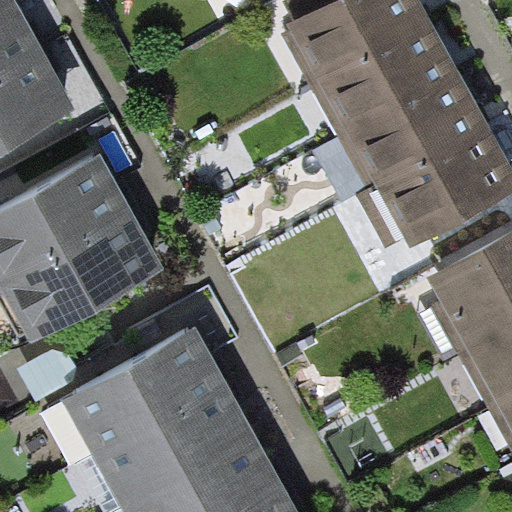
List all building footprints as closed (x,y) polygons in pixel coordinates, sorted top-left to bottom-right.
[(0,0),(0,131),(67,95),(45,56),(31,31),(13,0),(0,0)] [(419,5),(416,0),(323,0),(291,19),(414,231),(511,174),(511,164),(507,156),(479,108),(449,56),(419,5)] [(119,191),(97,152),(0,207),(0,263),(34,323),(156,254),(134,215),(119,191)] [(511,230),(429,274),(511,429),(511,230)] [(213,363),(192,326),(71,393),(136,511),(295,511),(286,493),(272,469),(227,388),(213,363)]
